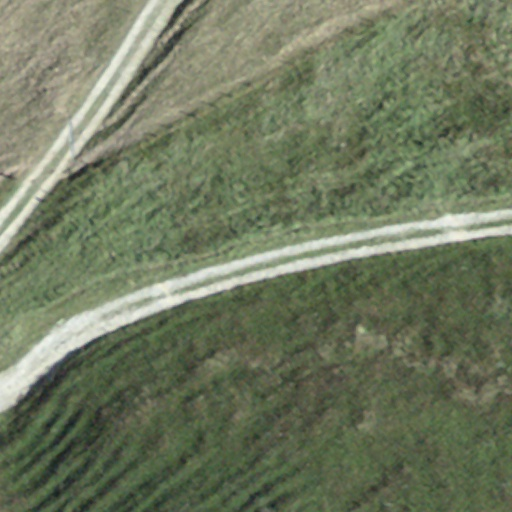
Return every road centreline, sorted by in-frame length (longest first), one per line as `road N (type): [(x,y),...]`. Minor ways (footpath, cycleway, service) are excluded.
road 1 (track): [(0,393),(109,294),(389,214),(511,200)]
road 2 (track): [(156,0),(0,200)]
